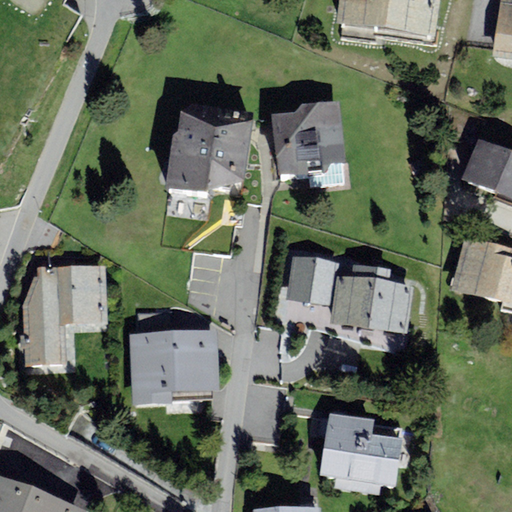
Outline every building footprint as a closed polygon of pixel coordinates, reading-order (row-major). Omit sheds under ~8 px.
[(442,0),(340,0),(336,36),(436,49),(442,0)] [(511,0),(501,0),(494,57),(511,59),(511,0)] [(295,113),(273,114),(277,175),(307,173),(308,187),(345,185),(339,101),(302,104),(295,113)] [(244,181),(254,113),(192,104),(182,110),(178,134),(173,133),(166,186),(207,192),(244,181)] [(511,152),(479,139),(462,180),(511,199),(511,152)] [(511,249),(465,237),(451,290),(504,304),(503,310),(511,312),(511,249)] [(408,334),(414,287),(389,283),(391,270),(353,265),(352,278),(337,276),(339,264),(292,258),(287,301),(334,307),(332,324),(408,334)] [(107,323),(105,267),(37,269),(22,302),(25,366),(67,364),(65,325),(107,323)] [(221,391),(218,330),(173,332),(172,313),(139,314),(140,335),(131,335),(134,404),(214,400),(214,391),(221,391)] [(319,474),(396,486),(403,439),(372,434),(374,420),(329,413),(319,474)] [(0,511),(25,511),(33,491),(5,481),(0,494),(0,511)] [(56,511),(61,501),(33,491),(25,511),(56,511)] [(87,511),(88,511),(61,501),(56,511),(87,511)]
